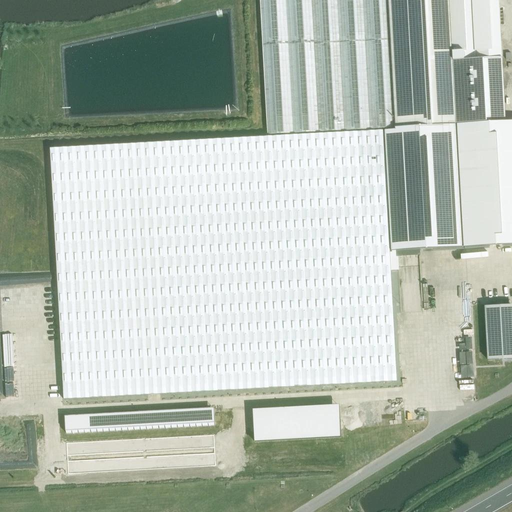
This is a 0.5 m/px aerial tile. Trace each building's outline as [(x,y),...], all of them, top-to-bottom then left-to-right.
[(260,0),(268,135),(395,128),(388,0),(260,0)] [(388,0),(395,128),(455,125),(452,63),(449,0),(388,0)] [(498,0),(449,0),(452,63),(502,60),(499,11),(498,0)] [(452,63),(455,125),(505,122),(502,60),(452,63)] [(465,248),(511,244),(511,121),(505,122),(458,125),(465,248)] [(396,130),(386,131),(392,249),(392,252),(461,248),(458,199),(456,158),(457,158),(457,147),(456,125),(455,125),(396,128),(396,130)] [(268,138),(255,139),(269,385),(398,377),(391,249),(392,249),(386,131),(396,130),(396,128),(395,128),(268,135),(268,138)] [(255,138),(51,149),(64,400),(269,389),(269,385),(255,139),(255,138)] [(477,279),(496,277),(495,266),(476,268),(477,279)] [(489,361),(511,359),(511,309),(498,311),(498,306),(486,307),(489,361)] [(476,387),(477,376),(471,375),(469,386),(476,387)] [(334,406),(254,410),(255,435),(255,442),(341,437),(341,430),(340,419),(334,419),(334,406)] [(110,429),(110,432),(115,432),(116,428),(117,432),(122,431),(122,428),(123,431),(128,431),(128,428),(129,431),(134,431),(134,427),(135,427),(135,431),(140,430),(141,427),(141,430),(146,430),(147,427),(148,430),(153,430),(153,426),(154,430),(159,429),(159,426),(160,429),(165,429),(165,426),(166,426),(166,429),(171,429),(172,425),(172,429),(177,428),(178,425),(179,428),(184,428),(184,425),(185,428),(190,428),(190,424),(191,427),(196,427),(196,424),(197,424),(197,427),(202,427),(203,424),(203,427),(208,427),(209,423),(210,426),(215,426),(215,423),(215,413),(208,414),(202,414),(196,414),(190,415),(183,415),(177,415),(171,416),(165,416),(159,416),(153,417),(146,417),(140,417),(134,418),(128,418),(122,418),(115,419),(109,419),(103,419),(97,420),(91,420),(84,420),(78,421),(72,421),(65,421),(66,431),(67,434),(72,434),(72,431),(73,431),(73,434),(78,434),(79,431),(79,434),(84,433),(85,430),(86,433),(91,433),(91,430),(92,433),(97,433),(97,429),(98,433),(103,432),(103,429),(104,429),(104,432),(109,432),(110,429)] [(364,448),(372,457),(379,451),(371,442),(364,448)] [(368,453),(362,457),(365,462),(371,458),(368,453)] [(335,484),(364,462),(360,456),(331,478),(335,484)]
